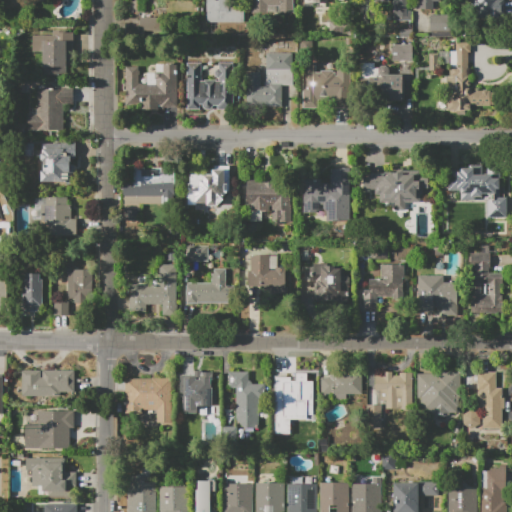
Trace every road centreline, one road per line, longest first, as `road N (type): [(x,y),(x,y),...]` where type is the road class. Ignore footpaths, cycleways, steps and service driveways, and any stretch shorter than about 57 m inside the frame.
road 1 (residential): [(104,136),(511,135)]
road 2 (residential): [(106,344),(511,351)]
road 3 (residential): [(104,136),(106,344)]
road 4 (residential): [(106,344),(104,511)]
road 5 (residential): [(103,0),(104,136)]
